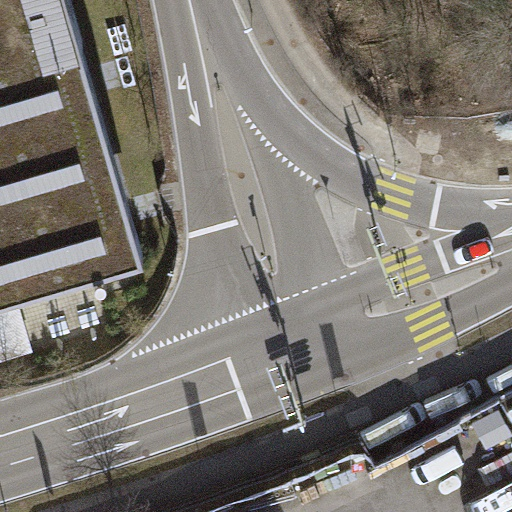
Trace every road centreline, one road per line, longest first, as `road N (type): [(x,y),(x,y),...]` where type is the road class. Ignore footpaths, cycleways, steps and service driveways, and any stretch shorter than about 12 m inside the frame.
road 1 (primary): [(511,212),(437,208),(389,191),(318,153),(215,56)]
road 2 (secondary): [(306,345),(0,451)]
road 3 (primary): [(306,345),(215,56)]
road 4 (secondary): [(511,254),(306,345)]
